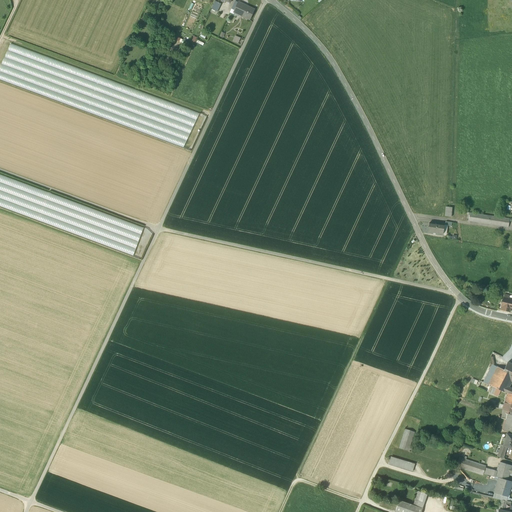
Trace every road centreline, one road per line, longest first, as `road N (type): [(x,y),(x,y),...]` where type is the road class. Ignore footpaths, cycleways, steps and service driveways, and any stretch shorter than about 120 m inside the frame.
road 1 (track): [(25,511),(265,0)]
road 2 (track): [(0,169),(158,228),(454,290)]
road 3 (track): [(418,229),(295,479)]
road 4 (unclassified): [(405,202),(331,59),(269,0)]
road 5 (track): [(357,511),(460,297)]
road 6 (track): [(211,113),(2,36)]
road 7 (residential): [(511,319),(460,297),(405,202)]
